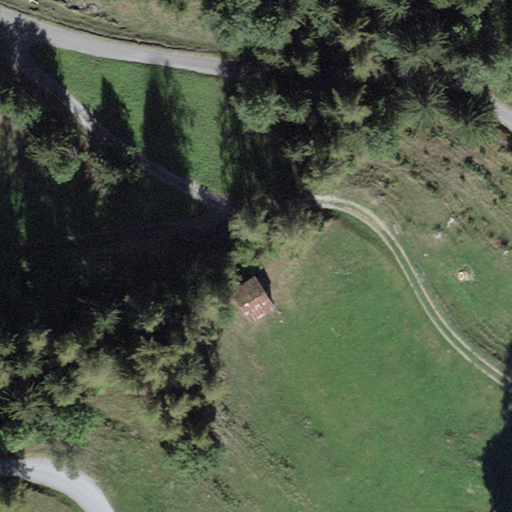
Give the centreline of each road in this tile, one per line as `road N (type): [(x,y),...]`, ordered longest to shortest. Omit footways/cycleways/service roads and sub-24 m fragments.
road 1 (track): [(7,23),(31,68),(92,125),(171,178),(214,196),(346,201),(365,213),(412,273),(443,332),(511,385)]
road 2 (unclassified): [(511,122),(454,86),(263,76),(125,54),(0,20)]
road 3 (track): [(245,201),(234,217),(213,223),(0,243)]
